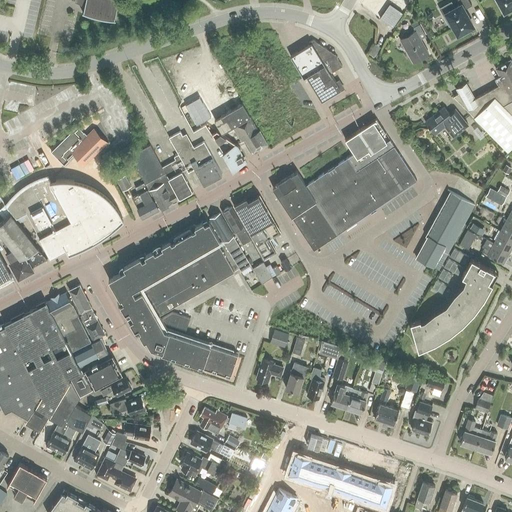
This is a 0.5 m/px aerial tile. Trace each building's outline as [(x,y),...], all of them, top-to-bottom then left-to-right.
[(82,12),(93,16),(104,19),(115,20),(115,19),(114,19),(118,0),(74,0),(74,2),(78,4),(84,6),(83,12),(82,11),(82,12)] [(468,0),(457,0),(461,5),(455,8),(454,8),(452,9),(443,14),(449,25),(450,25),(448,22),(450,21),(457,34),(459,33),(460,36),(467,32),(466,29),(473,26),(469,19),(471,19),(466,11),(465,12),(464,9),(472,5),(468,0)] [(511,0),(497,0),(504,12),(511,6),(511,0)] [(390,4),(380,18),(393,27),(402,13),(390,4)] [(412,24),(413,28),(415,31),(400,40),(413,62),(429,54),(420,39),(426,36),(417,21),(412,24)] [(313,40),(309,42),(310,44),(290,56),(304,78),(307,76),(321,100),(340,89),(332,75),(330,73),(342,66),(337,57),(331,52),(313,40)] [(369,53),(373,56),(380,47),(376,43),(369,53)] [(454,97),(474,118),(507,151),(511,146),(511,62),(511,60),(495,68),(501,78),(496,80),(499,86),(475,99),(466,83),(456,89),(459,94),(455,97),(454,96),(453,97),(454,97)] [(37,93),(38,84),(12,82),(11,91),(37,93)] [(199,97),(185,105),(197,125),(211,117),(199,97)] [(257,105),(261,114),(273,109),(268,99),(257,105)] [(259,130),(258,130),(242,103),(215,119),(214,116),(207,120),(209,123),(208,124),(210,125),(210,126),(234,142),(240,139),(241,141),(245,139),(252,152),(257,149),(267,143),(259,130)] [(450,114),(444,107),(425,122),(434,134),(444,126),(453,137),(468,125),(456,110),(450,114)] [(306,185),(338,233),(345,229),(355,222),(417,180),(390,139),(387,141),(382,135),(385,133),(376,119),(345,139),(354,153),(306,185)] [(51,151),(64,165),(69,160),(67,158),(72,153),(84,165),(85,165),(84,165),(107,142),(108,143),(108,142),(94,128),(93,128),(94,129),(86,136),(83,133),(84,132),(77,125),(51,151)] [(178,154),(186,168),(188,171),(194,168),(203,184),(222,174),(217,165),(204,141),(190,149),(180,131),(169,137),(178,154)] [(237,145),(216,131),(212,134),(228,159),(227,160),(233,169),(247,162),(246,160),(245,158),(244,159),(241,155),(243,154),(237,145)] [(165,172),(162,167),(150,144),(130,155),(138,169),(154,199),(155,198),(160,207),(160,208),(178,198),(177,198),(164,172),(165,172)] [(175,159),(162,167),(165,172),(166,174),(179,198),(192,190),(182,171),(186,168),(178,154),(174,157),(175,159)] [(503,171),(508,173),(511,167),(506,165),(503,171)] [(314,250),(338,233),(306,185),(297,171),(272,188),(314,250)] [(115,181),(117,180),(119,184),(119,185),(120,185),(122,190),(131,186),(125,175),(120,177),(118,172),(114,174),(112,175),(113,177),(115,181)] [(0,196),(6,206),(16,219),(27,213),(50,257),(66,249),(69,254),(75,251),(77,250),(82,248),(84,247),(86,246),(90,244),(94,242),(94,241),(93,240),(95,240),(97,239),(99,239),(100,238),(102,237),(101,235),(103,235),(105,234),(106,234),(108,233),(109,232),(108,230),(111,229),(113,228),(115,227),(116,226),(118,225),(120,223),(122,221),(123,220),(118,210),(113,203),(106,196),(99,191),(91,186),(83,183),(78,182),(74,181),(66,180),(59,180),(51,181),(48,176),(39,178),(31,182),(23,187),(16,193),(11,198),(6,205),(0,195),(0,196)] [(144,182),(139,185),(135,187),(139,193),(132,197),(138,207),(137,208),(142,217),(159,208),(154,199),(153,199),(144,182)] [(509,190),(500,185),(497,191),(506,195),(509,190)] [(489,189),(485,196),(501,204),(505,197),(489,189)] [(416,257),(439,270),(474,204),(452,192),(416,257)] [(264,258),(276,251),(269,239),(280,232),(259,195),(248,202),(246,198),(234,205),(264,258)] [(241,235),(238,236),(243,244),(251,240),(239,219),(231,206),(229,208),(227,207),(225,209),(224,211),(222,212),(233,231),(237,229),(241,235)] [(251,265),(233,236),(233,235),(220,213),(210,218),(224,241),(223,241),(241,271),(251,265)] [(47,259),(38,248),(11,214),(3,219),(0,215),(0,233),(13,250),(6,254),(11,262),(10,262),(19,278),(33,270),(32,268),(47,259)] [(511,222),(506,220),(500,231),(511,237),(511,222)] [(231,374),(238,354),(178,334),(179,332),(185,334),(190,318),(173,312),(159,320),(157,317),(157,316),(234,272),(216,241),(220,239),(209,221),(204,223),(203,221),(195,226),(194,225),(169,239),(169,240),(162,245),(161,244),(152,249),(153,250),(145,254),(144,253),(119,268),(121,272),(108,279),(119,298),(117,299),(137,333),(139,332),(144,341),(146,339),(151,347),(162,351),(161,353),(185,361),(185,359),(189,360),(189,362),(198,365),(199,363),(203,365),(202,367),(212,370),(213,368),(217,369),(216,371),(226,374),(226,372),(231,374)] [(470,229),(476,232),(479,226),(473,223),(470,229)] [(511,237),(500,231),(494,242),(510,251),(511,247),(511,237)] [(510,251),(494,242),(487,254),(503,263),(510,251)] [(0,282),(11,276),(10,275),(11,275),(0,254),(0,282)] [(464,265),(467,261),(469,257),(464,254),(462,258),(459,262),(464,265)] [(476,309),(480,304),(483,299),(498,273),(471,258),(462,276),(465,278),(463,284),(454,293),(446,304),(435,311),(424,319),(421,320),(420,319),(410,322),(418,349),(418,350),(423,348),(427,346),(431,345),(436,342),(446,336),(454,330),(459,326),(463,323),(469,316),(476,309)] [(285,270),(291,266),(286,259),(281,262),(285,270)] [(263,262),(253,268),(262,283),(271,277),(272,277),(263,262)] [(91,306),(80,284),(69,289),(81,312),(91,307),(91,306)] [(47,301),(51,310),(58,323),(63,335),(73,352),(74,352),(92,343),(91,341),(66,291),(47,301)] [(33,308),(67,376),(81,369),(72,352),(58,324),(58,323),(51,310),(51,311),(46,301),(43,303),(33,308)] [(105,333),(91,307),(81,312),(82,315),(81,315),(94,339),(94,340),(105,333)] [(44,392),(33,410),(25,423),(40,432),(48,417),(52,411),(70,380),(71,380),(80,396),(92,390),(91,388),(95,386),(88,372),(84,374),(81,369),(67,376),(32,308),(30,310),(8,321),(44,392)] [(32,410),(33,410),(44,392),(8,321),(0,324),(0,401),(4,409),(6,414),(11,411),(27,420),(32,410)] [(270,342),(285,347),(289,333),(274,328),(270,342)] [(297,337),(292,352),(300,355),(305,340),(297,337)] [(108,353),(100,339),(92,343),(74,352),(81,366),(108,353)] [(322,340),(319,353),(337,359),(341,347),(322,340)] [(107,359),(97,364),(96,363),(91,365),(92,367),(86,370),(88,372),(95,386),(119,374),(122,372),(121,370),(116,361),(113,356),(107,359)] [(273,364),(274,362),(263,358),(256,378),(267,382),(271,372),(280,376),(283,367),(273,364)] [(375,372),(379,363),(365,358),(362,367),(375,372)] [(344,361),(338,359),(332,375),(339,377),(344,361)] [(291,373),(291,372),(286,388),(298,392),(303,377),(304,378),(307,369),(299,366),(299,364),(294,362),(291,373)] [(325,379),(319,377),(321,370),(321,369),(314,366),(310,378),(312,379),(307,395),(318,398),(322,387),(323,387),(325,380),(325,379)] [(410,374),(405,388),(417,392),(421,378),(410,374)] [(429,376),(426,385),(434,388),(435,385),(442,387),(444,381),(429,376)] [(126,377),(101,391),(103,395),(114,390),(117,396),(131,388),(126,377)] [(68,424),(71,425),(81,408),(75,405),(80,397),(71,380),(49,417),(58,422),(54,430),(46,444),(46,446),(52,449),(53,448),(55,449),(68,424)] [(353,388),(344,385),(338,383),(335,390),(331,402),(346,408),(353,388)] [(368,393),(353,388),(346,408),(362,413),(366,400),(368,393)] [(380,399),(388,401),(391,391),(383,388),(380,399)] [(132,399),(126,401),(125,399),(110,404),(113,414),(128,409),(130,415),(136,414),(136,412),(145,410),(141,397),(132,400),(132,399)] [(106,398),(95,401),(96,406),(108,402),(106,398)] [(490,402),(478,398),(475,408),(487,412),(490,402)] [(412,429),(413,429),(413,431),(425,435),(425,433),(428,434),(431,423),(432,422),(425,420),(426,414),(429,415),(432,405),(420,401),(416,411),(415,410),(413,418),(415,419),(412,429)] [(399,409),(379,403),(375,417),(394,423),(396,417),(399,418),(401,410),(399,409)] [(207,428),(217,434),(225,420),(229,421),(229,422),(244,427),(247,417),(232,412),(230,418),(227,417),(227,416),(216,410),(215,413),(204,407),(200,415),(204,417),(200,424),(207,428)] [(64,454),(71,440),(71,439),(77,428),(82,431),(91,414),(81,408),(71,425),(68,424),(55,449),(57,451),(63,455),(64,454)] [(92,413),(86,425),(92,429),(94,426),(100,430),(103,424),(92,413)] [(496,425),(507,429),(511,418),(501,414),(496,425)] [(465,430),(464,430),(460,443),(476,448),(480,435),(482,429),(474,427),(475,421),(468,419),(465,430)] [(142,425),(126,422),(125,422),(124,433),(133,435),(133,437),(139,438),(140,437),(149,439),(151,427),(142,426),(142,425)] [(490,432),(482,429),(476,448),(491,453),(495,440),(497,433),(491,431),(490,432)] [(109,444),(115,434),(109,431),(103,441),(109,444)] [(127,442),(128,442),(125,441),(127,434),(116,431),(114,438),(127,442)] [(206,451),(209,446),(230,457),(234,450),(223,444),(223,445),(212,439),(213,438),(205,434),(204,435),(196,431),(191,442),(198,445),(197,446),(206,451)] [(237,447),(240,441),(229,435),(226,441),(237,447)] [(81,463),(83,464),(96,438),(92,436),(86,447),(82,445),(74,459),(74,460),(80,464),(81,463)] [(99,454),(95,452),(101,441),(96,438),(83,464),(85,465),(84,466),(91,470),(92,468),(99,454)] [(124,450),(127,442),(114,438),(111,444),(120,448),(115,460),(124,465),(127,459),(130,461),(132,461),(141,465),(145,457),(131,450),(130,452),(124,450)] [(4,467),(3,464),(9,456),(0,450),(0,470),(2,469),(4,467)] [(195,476),(196,474),(197,471),(199,472),(202,465),(208,468),(207,470),(215,474),(220,464),(212,460),(212,461),(203,456),(202,459),(196,456),(195,456),(187,452),(181,463),(184,464),(182,469),(195,476)] [(332,488),(339,467),(336,467),(310,459),(310,458),(295,453),(288,474),(332,488)] [(110,472),(118,476),(115,482),(130,489),(135,478),(121,471),(120,472),(116,470),(119,464),(123,466),(124,465),(105,456),(96,474),(96,475),(97,474),(107,478),(110,472)] [(256,458),(247,476),(255,480),(264,463),(256,458)] [(33,500),(34,501),(47,478),(38,473),(39,472),(29,467),(29,468),(20,463),(7,486),(8,486),(10,481),(36,496),(33,500)] [(351,472),(349,471),(339,467),(332,488),(342,492),(386,506),(392,485),(377,480),(377,481),(351,472)] [(213,493),(216,486),(199,476),(195,483),(213,493)] [(177,509),(181,511),(189,511),(192,506),(193,506),(196,501),(211,510),(218,498),(201,490),(200,491),(177,479),(170,492),(175,495),(174,496),(181,500),(177,509)] [(418,497),(414,506),(421,509),(424,499),(430,501),(435,485),(423,481),(417,497),(418,497)] [(290,511),(298,497),(279,487),(265,511),(290,511)] [(452,509),(457,493),(446,489),(440,505),(438,511),(436,511),(445,511),(447,507),(452,509)] [(22,500),(25,495),(17,490),(14,496),(22,500)] [(111,511),(103,508),(101,511),(96,509),(97,508),(85,502),(84,504),(77,500),(78,498),(67,492),(66,494),(62,492),(47,511),(111,511)] [(460,511),(479,511),(483,503),(467,496),(460,511)]
